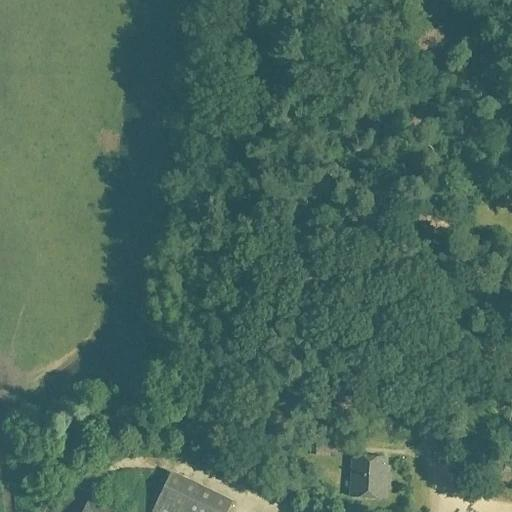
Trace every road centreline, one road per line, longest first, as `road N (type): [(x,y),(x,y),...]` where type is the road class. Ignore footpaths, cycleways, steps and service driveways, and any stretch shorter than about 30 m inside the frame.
road 1 (track): [(505,511),(453,491),(428,447),(417,174),(431,0)]
road 2 (track): [(432,18),(511,113)]
